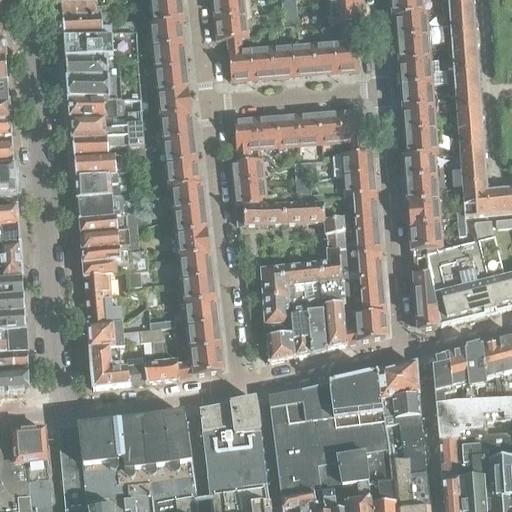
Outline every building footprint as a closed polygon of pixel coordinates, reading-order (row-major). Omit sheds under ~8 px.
[(97,0),(61,0),(63,21),(111,19),(111,9),(97,9),(97,0)] [(247,18),(244,0),(213,0),(216,21),(247,18)] [(295,0),(280,0),(283,32),(298,31),(295,0)] [(425,17),(423,0),(392,0),(394,21),(397,21),(428,19),(427,16),(425,17)] [(473,0),(448,0),(448,4),(449,17),(449,18),(475,16),(473,0)] [(181,3),(150,6),(153,28),(181,26),(184,26),(181,3)] [(362,26),(360,5),(328,7),(330,29),(340,28),(341,36),(354,35),(353,27),(362,26)] [(476,36),(475,16),(449,18),(450,38),(476,36)] [(247,18),(216,21),(218,44),(229,43),(230,49),(242,47),(241,42),(250,42),(247,18)] [(136,30),(112,30),(111,19),(63,21),(65,44),(112,42),(112,41),(137,40),(136,30)] [(428,19),(397,21),(399,45),(429,42),(428,19)] [(181,26),(153,28),(150,29),(153,53),(184,50),(181,26)] [(341,44),(335,45),(337,76),(358,74),(356,46),(355,46),(354,35),(341,36),(341,44)] [(476,36),(450,38),(452,53),(452,56),(477,54),(476,36)] [(137,40),(112,41),(112,42),(65,44),(67,62),(119,60),(119,67),(121,67),(138,66),(137,40)] [(429,42),(399,45),(401,68),(431,65),(429,42)] [(335,45),(319,46),(314,47),(316,78),(337,76),(335,45)] [(242,47),(230,49),(230,56),(229,55),(231,84),(252,83),(250,52),(242,52),(242,47)] [(314,47),(313,47),(292,48),(295,80),(316,78),(314,47)] [(292,48),(271,50),(273,81),(295,80),(292,48)] [(184,50),(153,53),(155,76),(186,73),(184,50)] [(271,50),(250,52),(252,83),(273,81),(271,50)] [(477,54),(452,56),(453,73),(446,74),(446,77),(479,74),(477,54)] [(119,60),(67,62),(69,82),(121,83),(121,67),(119,67),(119,60)] [(431,65),(401,68),(403,91),(433,88),(431,65)] [(186,73),(155,76),(158,99),(189,96),(186,73)] [(479,74),(446,77),(448,95),(480,92),(479,74)] [(8,82),(0,82),(0,103),(9,103),(8,82)] [(122,105),(121,83),(69,82),(70,101),(94,102),(115,104),(122,105)] [(141,105),(142,115),(148,115),(146,88),(140,88),(141,105)] [(433,88),(403,91),(405,114),(435,111),(433,88)] [(480,92),(448,95),(448,100),(455,99),(456,115),(482,113),(480,92)] [(189,96),(158,99),(160,122),(191,119),(189,96)] [(144,151),(142,115),(141,105),(122,105),(115,104),(94,102),(70,101),(72,124),(125,122),(127,142),(128,151),(129,151),(129,152),(144,151)] [(0,121),(11,121),(9,103),(0,103),(0,121)] [(435,111),(405,114),(407,137),(437,135),(435,111)] [(482,113),(456,115),(457,133),(483,131),(482,113)] [(361,114),(341,116),(343,147),(350,147),(351,157),(364,156),(361,114)] [(343,147),(341,116),(320,118),(322,149),(343,147)] [(320,118),(298,120),(301,151),(322,149),(320,118)] [(194,142),(191,119),(160,122),(163,146),(194,142)] [(301,151),(298,120),(277,122),(279,153),(301,151)] [(0,138),(12,138),(11,121),(0,121),(0,138)] [(125,122),(72,124),(74,144),(127,142),(125,122)] [(277,122),(256,123),(258,154),(279,153),(277,122)] [(258,154),(256,123),(235,125),(237,153),(238,154),(238,166),(251,164),(251,155),(258,154)] [(483,131),(457,133),(458,143),(451,144),(452,152),(485,150),(483,131)] [(439,158),(437,135),(407,137),(409,160),(439,158)] [(127,142),(74,144),(75,164),(109,162),(108,151),(117,152),(128,151),(127,142)] [(194,142),(163,146),(166,169),(196,165),(194,142)] [(0,169),(15,168),(15,167),(14,167),(13,144),(0,145),(0,169)] [(486,167),(485,150),(452,152),(453,170),(460,169),(486,167)] [(145,162),(144,151),(129,152),(130,152),(131,163),(145,162)] [(364,156),(351,157),(340,158),(342,180),(375,177),(373,155),(364,156)] [(439,158),(409,160),(405,160),(408,184),(438,181),(436,160),(439,160),(439,158)] [(298,209),(324,207),(323,198),(311,199),(310,184),(317,183),(316,165),(319,165),(318,159),(307,160),(308,166),(294,167),(297,207),(298,209)] [(132,183),(131,173),(130,161),(109,162),(75,164),(77,185),(132,183)] [(251,164),(238,166),(232,167),(234,189),(266,185),(263,162),(251,164)] [(199,188),(196,165),(166,169),(168,194),(170,193),(199,188)] [(488,193),(486,167),(460,169),(463,202),(488,200),(488,193)] [(0,169),(0,196),(17,196),(16,182),(15,168),(0,169)] [(376,199),(375,177),(342,180),(344,202),(352,201),(376,199)] [(438,181),(408,184),(410,208),(440,205),(438,181)] [(132,183),(77,185),(79,205),(134,202),(132,183)] [(269,210),(269,208),(266,185),(234,189),(237,211),(254,210),(269,210)] [(199,188),(170,193),(173,215),(205,212),(202,188),(199,188)] [(506,192),(488,193),(488,200),(463,202),(463,208),(475,207),(476,219),(508,216),(506,192)] [(376,199),(352,201),(355,230),(379,228),(376,199)] [(136,220),(134,202),(79,205),(81,224),(136,220)] [(440,205),(410,208),(412,231),(442,229),(440,205)] [(297,207),(269,208),(269,210),(270,229),(298,228),(298,209),(297,207)] [(324,215),(324,207),(298,209),(298,228),(324,227),(325,224),(324,215)] [(0,230),(19,229),(18,210),(0,211),(0,230)] [(254,210),(237,211),(239,230),(255,230),(254,210)] [(270,229),(269,210),(254,210),(255,230),(270,229)] [(205,212),(173,215),(175,239),(208,235),(205,212)] [(464,213),(463,213),(456,214),(457,227),(466,226),(464,213)] [(137,236),(136,220),(81,224),(82,240),(137,236)] [(325,224),(324,227),(326,239),(327,239),(327,252),(339,253),(345,252),(345,235),(344,222),(325,224)] [(511,230),(511,222),(496,224),(496,232),(511,230)] [(467,238),(466,226),(457,227),(458,240),(460,240),(467,238)] [(381,256),(379,228),(355,230),(357,258),(381,256)] [(0,248),(21,248),(19,229),(0,230),(0,248)] [(443,253),(442,229),(412,231),(414,255),(426,254),(443,253)] [(443,253),(426,254),(438,331),(511,312),(511,308),(505,279),(492,231),(480,232),(477,233),(477,236),(479,245),(443,253)] [(210,258),(208,235),(175,239),(178,262),(210,258)] [(137,236),(82,240),(83,257),(127,253),(127,256),(139,255),(137,236)] [(0,248),(0,283),(23,281),(21,248),(0,248)] [(339,253),(327,252),(326,252),(327,265),(320,265),(322,285),(342,282),(339,253)] [(350,312),(345,252),(339,253),(342,282),(342,284),(344,284),(346,308),(344,308),(345,329),(354,326),(353,318),(358,317),(358,319),(363,318),(363,316),(362,311),(350,312)] [(128,266),(127,256),(127,253),(83,257),(84,269),(128,266)] [(426,254),(414,255),(420,330),(425,334),(438,331),(426,254)] [(128,266),(84,269),(85,281),(109,279),(111,279),(127,277),(141,276),(149,276),(147,255),(139,255),(127,256),(128,266)] [(383,285),(381,256),(357,258),(360,287),(383,285)] [(213,282),(210,258),(178,262),(181,285),(213,282)] [(322,285),(320,265),(303,267),(305,286),(322,285)] [(303,267),(285,269),(287,289),(305,286),(303,267)] [(287,289),(285,269),(261,272),(287,289)] [(287,289),(261,272),(263,299),(288,297),(287,289)] [(142,291),(141,276),(127,277),(128,292),(142,291)] [(111,279),(109,279),(85,281),(87,308),(116,305),(116,301),(113,302),(111,279)] [(23,281),(0,283),(0,300),(24,299),(23,281)] [(216,305),(213,282),(181,285),(183,309),(216,305)] [(342,282),(322,285),(305,286),(306,303),(317,302),(323,306),(327,353),(347,349),(345,329),(344,308),(346,308),(344,284),(342,284),(342,282)] [(360,287),(362,311),(363,316),(386,314),(383,285),(360,287)] [(290,326),(291,336),(293,361),(310,357),(306,303),(305,286),(287,289),(288,297),(289,311),(290,326)] [(289,311),(288,297),(263,299),(264,313),(289,311)] [(24,299),(0,300),(0,318),(25,317),(24,299)] [(310,357),(327,353),(323,306),(317,302),(306,303),(310,357)] [(124,328),(122,314),(122,313),(117,313),(116,305),(87,308),(89,332),(118,328),(124,328)] [(216,305),(183,309),(186,332),(218,328),(216,305)] [(289,311),(264,313),(265,329),(290,326),(289,311)] [(387,336),(386,314),(363,316),(363,318),(358,319),(358,317),(353,318),(354,326),(345,329),(347,349),(383,341),(387,336)] [(26,334),(25,317),(0,318),(0,335),(6,335),(26,334)] [(161,333),(177,331),(176,324),(149,326),(150,333),(150,334),(161,333)] [(291,336),(290,326),(265,329),(266,338),(291,336)] [(126,351),(124,328),(118,328),(89,332),(91,354),(111,352),(111,353),(123,351),(126,351)] [(221,352),(218,328),(186,332),(188,355),(221,352)] [(163,345),(161,333),(150,334),(150,333),(140,334),(141,347),(151,346),(162,345),(163,345)] [(28,355),(26,334),(6,335),(8,356),(12,356),(28,355)] [(6,335),(0,335),(0,356),(8,356),(6,335)] [(291,336),(266,338),(270,367),(293,361),(291,336)] [(511,341),(501,344),(511,393),(511,341)] [(511,398),(511,393),(501,344),(484,349),(495,400),(511,398)] [(162,345),(151,346),(153,357),(154,366),(164,365),(164,364),(162,345)] [(495,400),(484,349),(464,354),(473,403),(495,400)] [(111,352),(91,354),(93,393),(126,390),(125,369),(125,367),(123,351),(111,353),(111,352)] [(223,370),(221,352),(188,355),(189,361),(193,381),(221,376),(223,370)] [(473,403),(464,354),(449,358),(455,405),(473,403)] [(29,376),(28,355),(12,356),(14,377),(29,376)] [(12,356),(8,356),(0,356),(0,377),(14,377),(12,356)] [(154,366),(153,357),(145,358),(146,367),(154,366)] [(455,405),(449,358),(433,361),(437,407),(455,405)] [(126,361),(127,369),(125,369),(126,390),(146,387),(144,367),(143,367),(142,359),(126,361)] [(189,361),(177,363),(180,384),(193,381),(189,361)] [(154,366),(146,367),(144,367),(146,387),(180,384),(177,363),(164,364),(164,365),(154,366)] [(385,402),(421,399),(420,389),(421,389),(420,374),(417,368),(383,376),(385,402)] [(29,376),(14,377),(0,377),(0,397),(27,395),(29,392),(29,376)] [(386,415),(385,402),(383,376),(358,382),(362,418),(386,415)] [(358,382),(331,388),(336,422),(362,418),(358,382)] [(334,404),(331,388),(302,396),(269,402),(278,471),(282,504),(323,495),(320,469),(341,466),(347,511),(373,511),(371,491),(379,490),(376,466),(391,464),(390,452),(388,428),(386,415),(362,418),(336,422),(334,404)] [(473,403),(455,405),(437,407),(440,430),(452,428),(453,434),(480,431),(481,440),(508,437),(510,455),(511,454),(511,467),(508,468),(511,508),(511,398),(495,400),(473,403)] [(385,402),(386,415),(388,428),(396,428),(395,422),(423,420),(421,399),(385,402)] [(256,403),(204,413),(202,418),(211,509),(211,511),(270,511),(268,493),(259,420),(256,403)] [(120,427),(81,430),(89,509),(153,499),(155,511),(198,511),(184,418),(120,427)] [(396,428),(388,428),(390,452),(425,449),(423,420),(395,422),(396,428)] [(452,428),(440,430),(441,442),(460,440),(461,448),(482,447),(484,464),(488,511),(511,511),(511,508),(508,468),(511,467),(511,454),(510,455),(508,437),(481,440),(480,431),(453,434),(452,428)] [(89,511),(89,509),(81,430),(59,432),(66,511),(89,511)] [(16,469),(26,468),(48,466),(45,433),(13,436),(16,469)] [(30,511),(29,503),(28,485),(26,468),(16,469),(13,436),(0,436),(0,511),(30,511)] [(462,462),(461,448),(460,440),(441,442),(443,464),(462,462)] [(482,447),(461,448),(462,462),(443,465),(443,469),(458,467),(459,481),(462,511),(488,511),(484,464),(482,447)] [(390,452),(391,464),(393,488),(428,483),(425,449),(390,452)] [(393,488),(391,464),(376,466),(379,490),(393,488)] [(50,483),(48,466),(26,468),(28,485),(50,483)] [(347,511),(341,466),(320,469),(323,495),(325,506),(325,511),(347,511)] [(458,467),(443,469),(445,483),(459,481),(458,467)] [(462,511),(459,481),(445,483),(446,495),(446,511),(462,511)] [(51,501),(50,483),(28,485),(29,503),(51,501)] [(430,511),(428,483),(393,488),(394,511),(430,511)] [(394,511),(393,488),(379,490),(371,491),(373,511),(394,511)] [(323,495),(282,504),(283,511),(299,511),(302,511),(301,511),(319,508),(319,507),(325,506),(323,495)] [(155,511),(153,499),(89,509),(89,511),(155,511)] [(52,511),(51,501),(29,503),(30,511),(52,511)]
